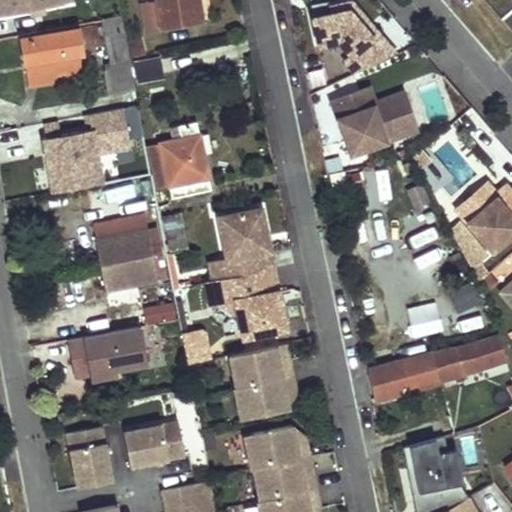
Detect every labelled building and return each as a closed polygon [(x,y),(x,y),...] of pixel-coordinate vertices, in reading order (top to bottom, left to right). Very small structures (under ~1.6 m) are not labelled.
[(0,0),(0,12),(59,3),(58,0),(0,0)] [(155,0),(160,28),(199,21),(194,0),(155,0)] [(354,72),(398,51),(354,0),(330,4),(332,11),(312,14),(316,42),(337,39),(348,55),(343,60),(354,72)] [(103,19),(112,62),(106,70),(112,96),(136,90),(121,15),(103,19)] [(94,23),(21,37),(25,59),(82,48),(81,44),(98,41),(94,23)] [(86,71),(82,48),(25,59),(30,82),(86,71)] [(160,56),(132,61),(136,82),(164,76),(160,56)] [(373,102),(368,87),(359,90),(369,117),(394,109),(403,135),(415,131),(402,93),(373,102)] [(359,90),(330,100),(348,153),(403,135),(394,109),(369,117),(359,90)] [(47,190),(105,185),(102,153),(129,150),(126,110),(40,118),(47,190)] [(160,141),(169,185),(207,177),(195,121),(178,125),(182,137),(160,141)] [(149,143),(158,187),(169,185),(160,141),(149,143)] [(374,167),(376,198),(390,197),(388,166),(374,167)] [(494,190),(485,179),(477,185),(493,204),(510,189),(504,181),(494,190)] [(91,219),(142,212),(138,183),(87,190),(91,219)] [(477,185),(453,205),(488,247),(511,227),(511,191),(510,189),(493,204),(477,185)] [(261,206),(218,215),(227,257),(230,276),(273,267),(261,206)] [(164,217),(171,252),(188,249),(181,214),(164,217)] [(147,227),(96,238),(106,286),(166,274),(162,254),(153,256),(147,227)] [(227,257),(210,260),(214,279),(230,276),(227,257)] [(474,261),(465,265),(473,280),(481,273),(474,261)] [(214,279),(206,281),(211,305),(222,302),(239,314),(243,336),(286,327),(273,267),(230,276),(214,279)] [(511,274),(495,289),(511,308),(511,274)] [(450,288),(454,312),(481,306),(477,283),(450,288)] [(106,292),(109,305),(137,299),(134,286),(106,292)] [(448,300),(416,308),(424,337),(455,329),(448,300)] [(174,301),(142,303),(143,320),(175,318),(174,301)] [(140,325),(70,338),(77,375),(92,372),(93,378),(116,373),(115,368),(147,362),(140,325)] [(183,334),(187,361),(210,357),(204,330),(183,334)] [(497,334),(452,346),(457,362),(501,349),(497,334)] [(283,341),(273,343),(275,359),(286,356),(283,341)] [(227,353),(233,385),(290,373),(286,356),(275,359),(273,343),(227,353)] [(452,346),(432,351),(440,380),(460,375),(460,374),(457,362),(452,346)] [(506,369),(501,349),(457,362),(460,374),(462,373),(463,377),(473,375),(473,380),(506,369)] [(440,380),(432,351),(368,368),(374,398),(440,380)] [(233,385),(231,385),(236,407),(247,415),(286,407),(285,405),(282,392),(293,390),(290,373),(233,385)] [(285,405),(293,390),(282,392),(285,405)] [(184,454),(177,420),(122,430),(129,464),(184,454)] [(291,423),(252,431),(245,443),(250,468),(252,467),(298,458),(309,455),(305,436),(294,439),(291,426),(291,423)] [(100,425),(66,431),(77,485),(111,479),(100,425)] [(305,436),(291,426),(294,439),(305,436)] [(453,483),(444,435),(402,445),(406,465),(412,464),(415,478),(409,479),(413,500),(416,499),(423,511),(437,511),(467,496),(457,482),(453,483)] [(312,470),(309,455),(298,458),(301,473),(312,470)] [(298,458),(252,467),(259,499),(315,487),(312,470),(301,473),(298,458)] [(412,464),(406,465),(409,479),(415,478),(412,464)] [(511,467),(503,476),(511,486),(511,467)] [(215,511),(210,479),(162,488),(166,511),(215,511)] [(259,511),(308,511),(308,509),(319,507),(315,487),(259,499),(257,499),(259,511)] [(437,511),(475,511),(467,496),(437,511)] [(423,511),(416,499),(413,500),(414,511),(423,511)]
